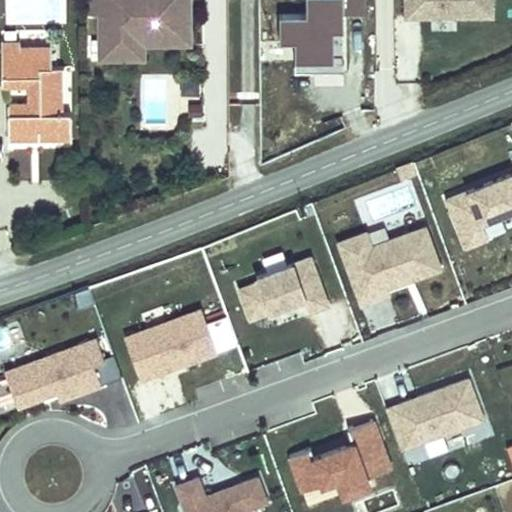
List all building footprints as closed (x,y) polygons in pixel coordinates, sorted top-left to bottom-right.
[(186,37),(185,0),(164,0),(165,3),(147,3),(147,0),(82,0),(83,29),(97,29),(97,74),(140,73),(140,48),(140,34),(148,34),(151,37),(186,37)] [(306,0),(307,23),(280,23),(280,47),(297,47),(296,80),(345,81),(345,0),(306,0)] [(494,0),(406,0),(407,26),(494,26),(494,0)] [(185,48),(186,37),(151,37),(148,34),(140,34),(140,48),(185,48)] [(8,110),(9,137),(37,136),(37,151),(37,153),(69,152),(69,118),(61,118),(60,72),(52,71),(52,56),(19,56),(17,48),(0,49),(0,95),(29,95),(29,109),(8,110)] [(37,136),(9,137),(9,150),(37,151),(37,136)] [(511,161),(509,157),(443,182),(464,230),(485,222),(481,209),(511,196),(511,161)] [(365,226),(339,237),(360,294),(387,284),(385,277),(439,256),(425,218),(370,239),(365,226)] [(308,247),(236,274),(247,304),(301,284),(306,298),(324,291),(308,247)] [(346,301),(328,307),(338,339),(356,333),(346,301)] [(200,303),(120,332),(135,372),(215,343),(200,303)] [(91,333),(0,364),(0,372),(9,400),(49,384),(52,393),(95,378),(87,357),(98,353),(91,333)] [(468,364),(384,396),(399,437),(483,405),(468,364)] [(194,469),(173,477),(186,511),(250,511),(246,500),(266,492),(256,467),(201,488),(194,469)] [(271,511),(290,511),(289,502),(270,504),(271,511)]
